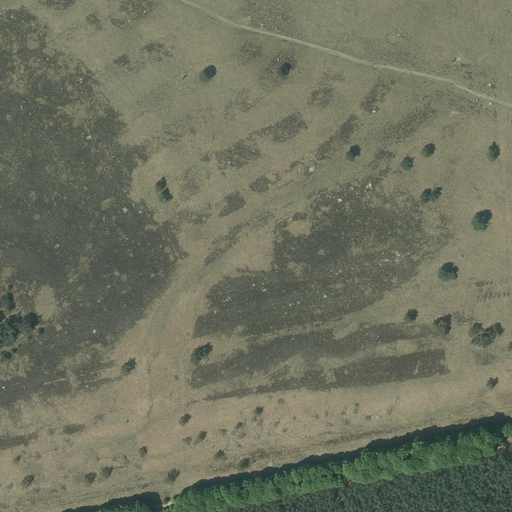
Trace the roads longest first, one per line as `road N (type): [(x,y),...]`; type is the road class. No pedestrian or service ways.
road 1 (track): [(140,511),(511,433)]
road 2 (track): [(511,106),(177,0)]
